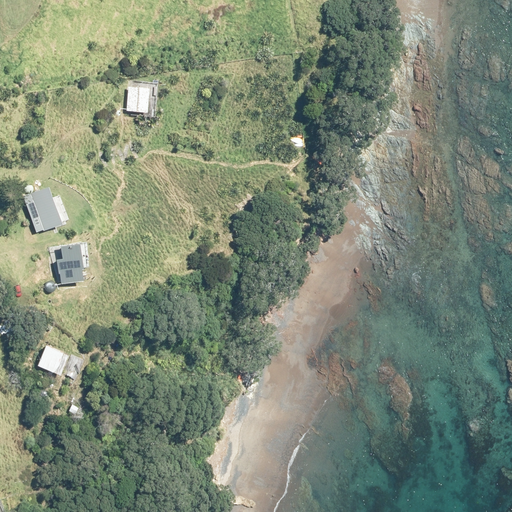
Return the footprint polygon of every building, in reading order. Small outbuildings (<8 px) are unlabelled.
[(155,93),(127,89),(125,110),(152,113),(155,93)] [(47,183),(21,192),(35,232),(68,220),(58,194),(51,196),(47,183)] [(63,259),(57,260),(59,274),(60,274),(61,284),(84,281),(82,270),(84,270),(80,244),(61,247),(63,259)] [(46,291),(47,292),(49,293),(51,293),(53,292),(54,291),(55,289),(56,288),(56,286),(55,284),(54,283),(52,282),(50,281),(49,282),(47,283),(46,284),(45,285),(45,287),(45,289),(46,291)] [(55,376),(65,352),(39,341),(29,365),(55,376)]
